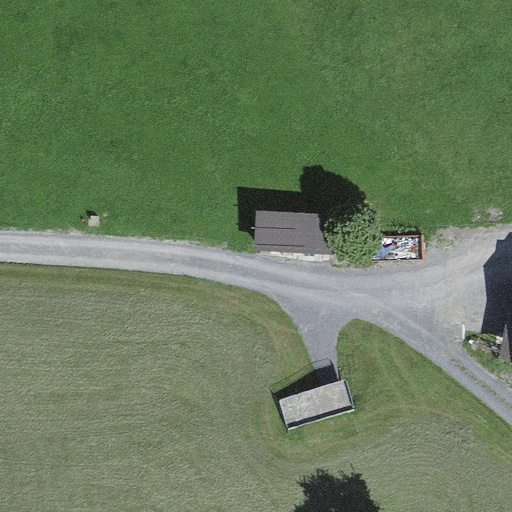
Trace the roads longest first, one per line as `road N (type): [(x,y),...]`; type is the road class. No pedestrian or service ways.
road 1 (unclassified): [(0,237),(118,244),(401,296),(511,270)]
road 2 (track): [(401,296),(511,433)]
